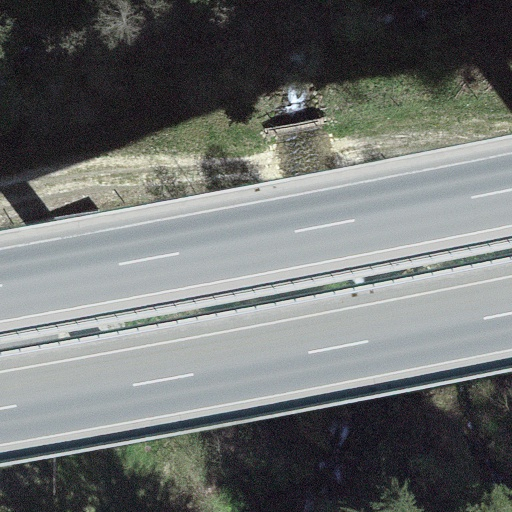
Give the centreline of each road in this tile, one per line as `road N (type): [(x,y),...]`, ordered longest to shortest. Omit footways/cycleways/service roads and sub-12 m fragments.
road 1 (motorway): [(511,186),(0,282)]
road 2 (motorway): [(0,405),(511,310)]
